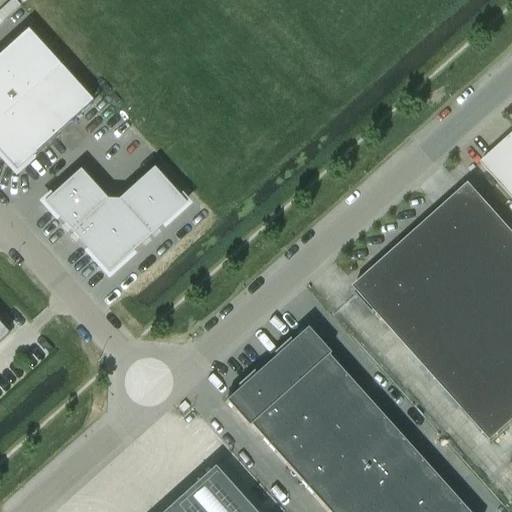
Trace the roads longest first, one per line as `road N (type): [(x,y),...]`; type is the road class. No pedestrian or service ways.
road 1 (unclassified): [(151,393),(511,80)]
road 2 (unknown): [(470,511),(285,277)]
road 3 (unclassified): [(151,393),(0,221)]
road 4 (unclassified): [(25,511),(151,393)]
road 5 (unknown): [(151,393),(258,511)]
